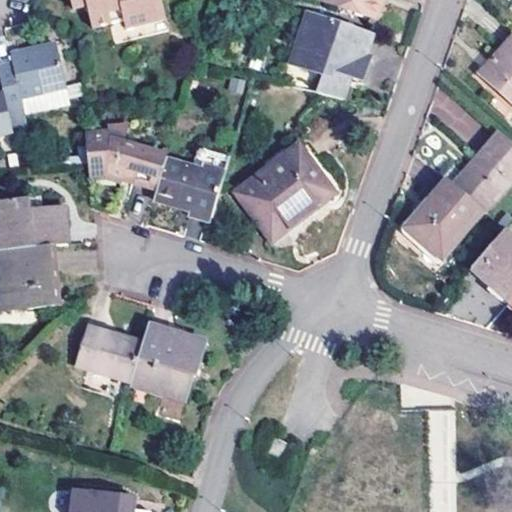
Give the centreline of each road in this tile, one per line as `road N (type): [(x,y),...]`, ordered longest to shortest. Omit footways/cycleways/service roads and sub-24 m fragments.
road 1 (residential): [(444,0),(358,247),(323,300)]
road 2 (residential): [(323,300),(244,393),(206,511)]
road 3 (residential): [(511,357),(323,300)]
road 4 (residential): [(323,300),(141,249)]
